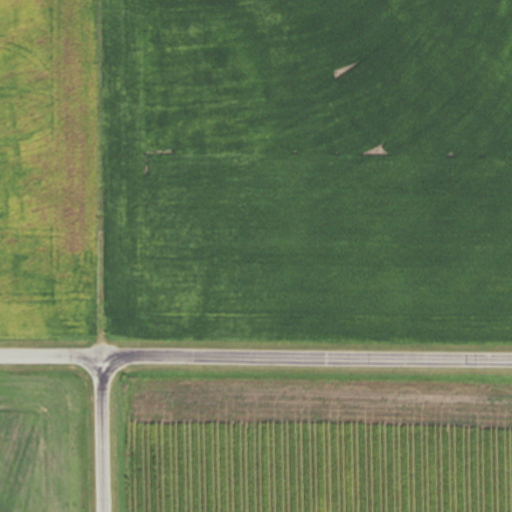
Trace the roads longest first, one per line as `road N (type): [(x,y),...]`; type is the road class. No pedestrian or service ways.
road 1 (residential): [(0,361),(511,365)]
road 2 (residential): [(113,511),(112,363)]
